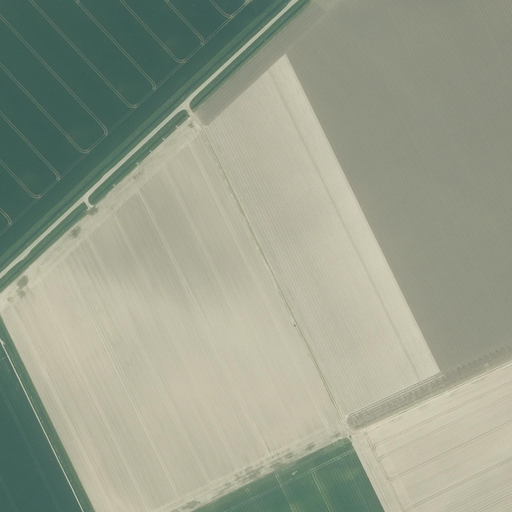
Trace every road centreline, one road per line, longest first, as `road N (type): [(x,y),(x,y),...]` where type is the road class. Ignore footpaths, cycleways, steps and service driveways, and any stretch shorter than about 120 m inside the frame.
road 1 (unknown): [(511,362),(351,436),(198,119),(183,105)]
road 2 (unclassified): [(0,275),(295,0)]
